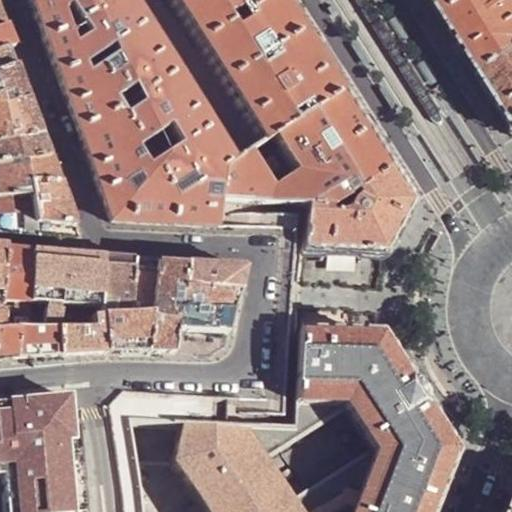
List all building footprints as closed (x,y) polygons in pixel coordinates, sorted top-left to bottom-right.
[(38,30),(43,42),(68,32),(61,14),(67,11),(77,26),(119,0),(45,0),(29,6),(38,30)] [(127,0),(119,0),(77,26),(85,38),(73,47),(68,32),(43,42),(49,60),(56,77),(78,69),(81,66),(109,48),(145,26),(144,26),(127,0)] [(165,0),(171,9),(185,0),(165,0)] [(185,0),(171,9),(196,47),(228,27),(224,19),(241,9),(245,16),(271,0),(185,0)] [(228,27),(196,47),(221,85),(253,65),(270,54),(301,34),(286,11),(279,0),(271,0),(245,16),(250,24),(233,34),(228,27)] [(427,0),(442,22),(475,0),(427,0)] [(511,58),(511,9),(511,8),(511,0),(475,0),(442,22),(455,44),(478,79),(511,58)] [(241,9),(224,19),(228,27),(245,16),(241,9)] [(61,14),(68,32),(77,26),(67,11),(61,14)] [(250,24),(245,16),(228,27),(233,34),(250,24)] [(390,22),(404,44),(411,39),(397,18),(390,22)] [(0,28),(0,51),(6,49),(7,50),(14,47),(9,35),(6,26),(0,28)] [(145,26),(109,48),(116,59),(86,77),(81,66),(78,69),(56,77),(66,105),(76,131),(93,125),(107,118),(117,112),(113,104),(136,89),(142,95),(175,75),(145,26)] [(68,32),(73,47),(85,38),(77,26),(68,32)] [(307,43),(301,34),(270,54),(275,63),(258,73),(253,65),(221,85),(239,114),(260,146),(272,139),(291,126),(286,117),(303,107),(308,115),(340,95),(320,63),(307,43)] [(350,46),(362,65),(369,61),(357,42),(350,46)] [(109,48),(81,66),(86,77),(116,59),(109,48)] [(0,51),(0,74),(14,69),(10,57),(7,50),(6,49),(0,51)] [(275,63),(270,54),(253,65),(258,73),(275,63)] [(511,58),(478,79),(511,131),(511,58)] [(418,66),(431,87),(438,83),(425,62),(418,66)] [(0,74),(0,105),(2,111),(26,101),(20,83),(14,69),(0,74)] [(93,125),(76,131),(84,149),(95,178),(100,193),(111,224),(216,230),(216,228),(219,204),(218,204),(220,170),(232,164),(175,75),(142,95),(117,112),(107,118),(93,125)] [(378,90),(385,102),(392,98),(385,86),(378,90)] [(113,104),(117,112),(142,95),(136,89),(113,104)] [(291,126),(272,139),(296,176),(320,161),(327,156),(365,132),(352,113),(340,95),(308,115),(291,126)] [(0,164),(48,157),(42,143),(29,108),(26,101),(2,111),(0,105),(0,164)] [(303,107),(286,117),(291,126),(308,115),(303,107)] [(374,147),(365,132),(327,156),(336,170),(329,174),(320,161),(296,176),(270,192),(268,194),(267,207),(306,209),(306,207),(327,209),(330,208),(343,199),(339,193),(348,188),(352,194),(389,170),(374,147)] [(270,192),(245,156),(232,164),(220,170),(218,204),(219,204),(236,205),(267,207),(268,194),(270,192)] [(327,156),(320,161),(329,174),(336,170),(327,156)] [(0,164),(0,232),(0,233),(14,234),(38,235),(30,196),(28,184),(59,186),(56,179),(48,157),(0,164)] [(410,205),(389,170),(352,194),(357,202),(354,203),(351,204),(347,209),(346,212),(329,217),(330,208),(327,209),(306,207),(306,209),(303,253),(381,259),(396,231),(410,205)] [(79,239),(59,186),(28,184),(30,196),(38,235),(62,237),(79,239)] [(339,193),(343,199),(352,194),(348,188),(339,193)] [(357,202),(352,194),(343,199),(330,208),(329,217),(346,212),(347,209),(351,204),(354,203),(357,202)] [(17,252),(3,251),(0,302),(7,303),(30,305),(32,254),(17,252)] [(35,305),(76,308),(76,318),(76,322),(92,322),(92,318),(100,318),(103,259),(84,258),(48,255),(32,254),(30,305),(30,312),(35,312),(35,305)] [(120,261),(103,259),(100,318),(102,318),(130,316),(134,262),(120,261)] [(147,263),(134,262),(130,316),(151,316),(156,264),(147,263)] [(172,265),(156,264),(151,316),(150,320),(177,324),(179,311),(181,289),(184,266),(172,265)] [(210,268),(184,266),(181,289),(238,292),(243,271),(210,268)] [(238,292),(181,289),(179,311),(230,313),(238,292)] [(20,316),(24,316),(29,317),(30,312),(30,305),(7,303),(6,315),(20,316)] [(230,313),(179,311),(177,324),(176,333),(177,333),(224,336),(226,336),(230,313)] [(34,330),(58,330),(76,329),(92,329),(92,322),(76,322),(76,318),(49,318),(49,320),(35,321),(35,312),(30,312),(29,317),(29,330),(34,330)] [(24,316),(20,316),(20,330),(29,330),(29,317),(24,316)] [(130,316),(102,318),(106,355),(129,355),(146,355),(150,320),(151,316),(130,316)] [(58,330),(60,358),(86,356),(106,355),(102,318),(100,318),(92,318),(92,322),(92,329),(76,329),(58,330)] [(163,356),(174,356),(177,333),(176,333),(177,324),(150,320),(146,355),(163,356)] [(0,362),(6,361),(15,360),(15,330),(0,331),(0,330),(0,362)] [(15,330),(15,360),(41,359),(60,358),(58,330),(34,330),(29,330),(20,330),(15,330)] [(292,404),(339,408),(367,451),(371,458),(349,511),(426,511),(449,454),(408,389),(375,337),(297,333),(292,404)] [(0,482),(2,511),(83,511),(79,460),(73,460),(71,431),(69,400),(0,405),(0,482)] [(339,408),(292,404),(290,430),(240,427),(260,458),(339,408)] [(367,451),(339,408),(260,458),(287,503),(367,451)] [(175,423),(128,420),(133,459),(159,461),(174,461),(175,423)] [(224,426),(175,423),(174,461),(198,501),(204,511),(292,511),(287,503),(260,458),(240,427),(224,426)] [(77,430),(71,431),(73,460),(79,460),(77,430)] [(287,503),(292,511),(349,511),(371,458),(367,451),(287,503)] [(133,459),(139,511),(165,511),(159,461),(133,459)] [(191,506),(194,511),(204,511),(198,501),(191,506)]
